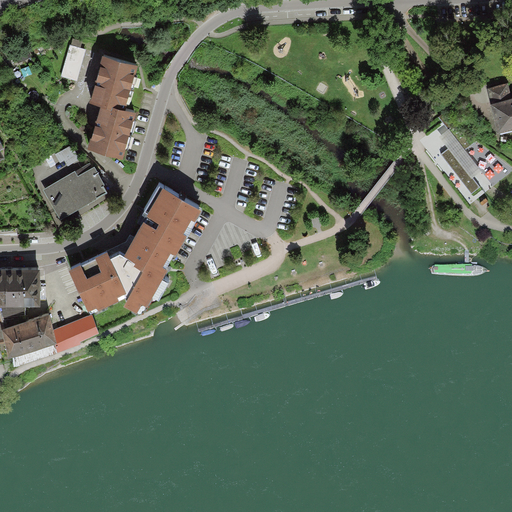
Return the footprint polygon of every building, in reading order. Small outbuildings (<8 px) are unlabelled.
[(84,44),(69,40),(61,71),(75,75),(84,44)] [(24,47),(11,54),(17,64),(29,57),(24,47)] [(134,60),(103,51),(91,95),(100,97),(122,103),(134,60)] [(508,83),(489,87),(497,117),(500,129),(511,125),(511,97),(511,98),(508,83)] [(122,103),(100,97),(88,141),(121,150),(133,106),(122,103)] [(439,115),(447,126),(454,121),(444,111),(439,115)] [(449,128),(463,145),(476,135),(454,121),(447,126),(449,128)] [(463,145),(449,128),(441,135),(448,144),(468,169),(477,162),(463,145)] [(448,144),(440,151),(471,189),(479,182),(468,169),(448,144)] [(106,185),(92,164),(78,173),(75,169),(45,188),(60,210),(81,196),(84,200),(106,185)] [(109,255),(106,250),(69,268),(90,308),(126,292),(128,295),(126,299),(141,308),(151,291),(159,296),(170,277),(161,272),(184,232),(187,234),(198,215),(195,214),(199,206),(159,182),(143,209),(149,212),(126,252),(109,255)] [(0,263),(0,297),(25,297),(38,296),(38,263),(0,263)] [(25,316),(25,297),(0,297),(0,307),(4,324),(25,316)] [(4,324),(5,338),(13,360),(59,342),(53,328),(46,309),(25,316),(4,324)] [(53,328),(59,342),(60,345),(98,330),(92,314),(53,328)]
